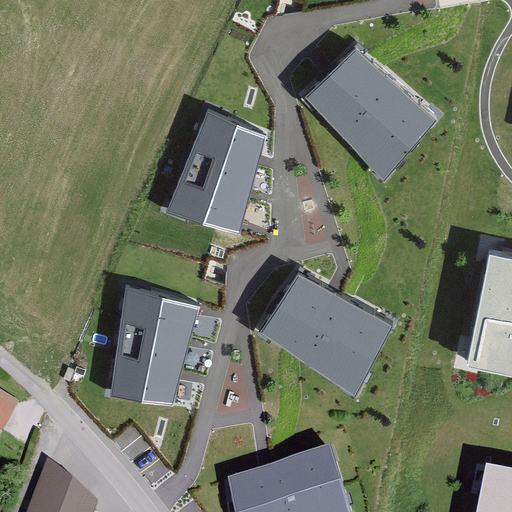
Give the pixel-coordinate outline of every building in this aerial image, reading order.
[(355,44),(305,92),(384,175),(437,114),(355,44)] [(240,230),(268,130),(208,107),(166,209),(240,230)] [(511,251),(490,247),(467,359),(511,367),(511,251)] [(355,390),(393,319),(333,286),(299,268),(262,329),(355,390)] [(126,283),(110,392),(173,402),(200,302),(126,283)] [(68,366),(64,377),(71,380),(76,369),(68,366)] [(15,408),(0,398),(0,430),(1,431),(15,408)] [(227,482),(233,511),(349,511),(331,451),(267,470),(227,482)] [(53,471),(37,511),(88,511),(92,504),(53,471)] [(511,511),(511,480),(487,475),(479,511),(511,511)]
